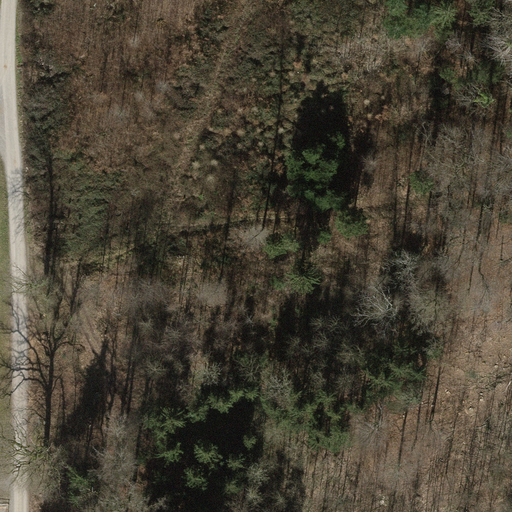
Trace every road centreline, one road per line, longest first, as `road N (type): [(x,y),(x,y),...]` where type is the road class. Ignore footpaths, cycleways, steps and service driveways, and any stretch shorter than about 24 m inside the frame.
road 1 (track): [(9,280),(315,226),(495,176),(511,163)]
road 2 (track): [(20,511),(0,122)]
road 3 (track): [(142,256),(240,0)]
